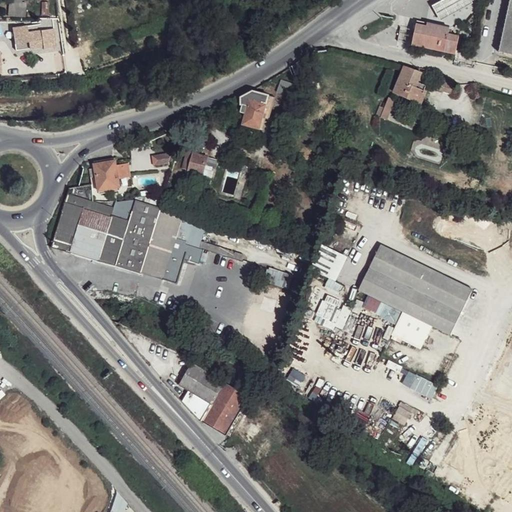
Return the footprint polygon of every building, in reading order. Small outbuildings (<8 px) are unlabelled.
[(24,0),(8,0),(8,17),(24,17),(24,0)] [(438,13),(443,20),(473,3),(471,0),(445,0),(434,6),(438,13)] [(511,14),(501,53),(511,55),(511,14)] [(53,18),(40,18),(41,24),(42,30),(54,29),(53,18)] [(418,23),(414,44),(456,53),(460,36),(451,34),(452,27),(429,22),(427,25),(418,23)] [(41,24),(14,29),(17,51),(44,47),(44,50),(57,48),(54,29),(42,30),(41,24)] [(309,54),(294,65),(307,70),(312,56),(310,55),(309,54)] [(407,66),(397,93),(423,103),(428,91),(417,87),(422,72),(407,66)] [(437,77),(434,84),(453,92),(457,83),(446,78),(447,75),(444,74),(443,77),(444,77),(443,79),(437,77)] [(282,80),(278,93),(296,97),(299,84),(282,80)] [(247,114),(244,125),(260,130),(264,119),(266,119),(270,106),(267,105),(270,95),(253,91),(242,97),(242,105),(244,105),(242,112),(247,114)] [(391,96),(382,118),(390,120),(397,99),(391,96)] [(153,149),(152,159),(166,160),(173,151),(153,149)] [(192,153),(188,170),(205,174),(209,156),(192,153)] [(128,158),(116,161),(119,178),(131,176),(128,158)] [(95,164),(100,190),(121,186),(119,178),(116,161),(95,164)] [(167,192),(138,196),(137,201),(162,208),(167,192)] [(68,195),(54,246),(100,260),(111,217),(86,209),(88,200),(68,195)] [(111,217),(100,260),(116,264),(123,243),(113,239),(117,227),(127,230),(132,214),(116,209),(88,201),(86,209),(111,217)] [(118,203),(116,209),(132,214),(137,201),(118,203)] [(123,243),(116,264),(143,272),(153,241),(162,208),(137,201),(132,214),(127,230),(123,243)] [(162,208),(153,241),(176,248),(180,236),(188,237),(194,217),(162,208)] [(117,227),(113,239),(123,243),(127,230),(117,227)] [(189,238),(187,246),(242,262),(245,254),(189,238)] [(153,241),(143,272),(165,279),(176,248),(153,241)] [(381,244),(359,290),(450,335),(472,289),(381,244)] [(336,282),(348,257),(327,247),(314,272),(336,282)] [(264,258),(261,267),(268,270),(292,278),(302,281),(305,271),(264,258)] [(268,270),(263,281),(289,289),(292,278),(268,270)] [(308,307),(320,314),(331,295),(319,288),(308,307)] [(194,364),(182,385),(186,388),(213,405),(208,414),(205,421),(227,433),(249,397),(194,364)] [(186,388),(182,398),(208,414),(213,405),(186,388)] [(113,511),(114,511),(117,511),(121,511),(125,500),(116,489),(108,511),(113,511)] [(206,490),(200,495),(206,501),(212,496),(206,490)]
